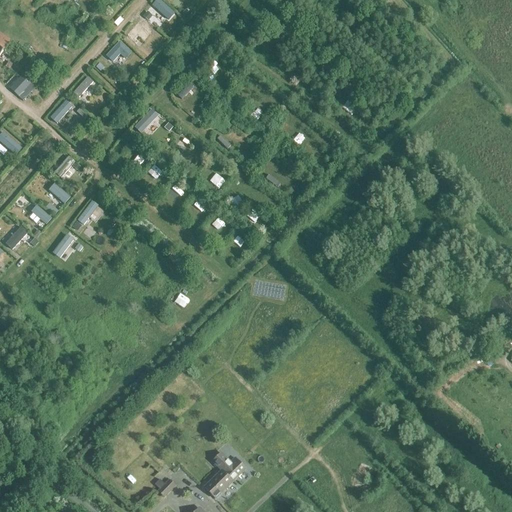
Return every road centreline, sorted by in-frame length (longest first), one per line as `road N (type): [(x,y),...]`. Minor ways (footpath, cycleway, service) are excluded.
road 1 (track): [(0,89),(32,116),(140,0)]
road 2 (unclassified): [(94,511),(0,432)]
